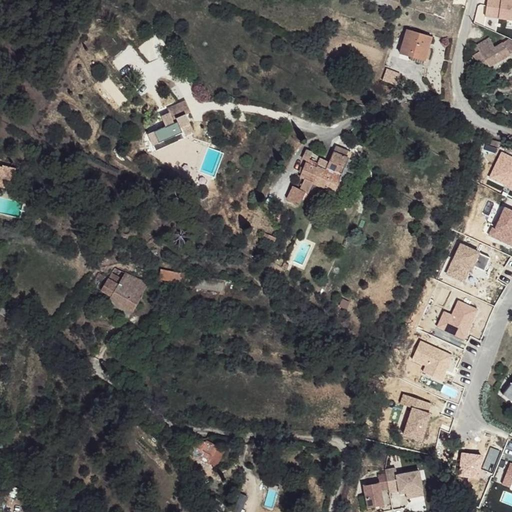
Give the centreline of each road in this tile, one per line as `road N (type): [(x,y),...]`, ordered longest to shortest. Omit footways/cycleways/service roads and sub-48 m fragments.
road 1 (residential): [(0,310),(245,438),(300,434),(335,445),(345,457),(332,511)]
road 2 (residential): [(511,132),(478,120),(460,102),(455,76),(472,0)]
road 3 (residential): [(511,298),(482,370),(471,425)]
